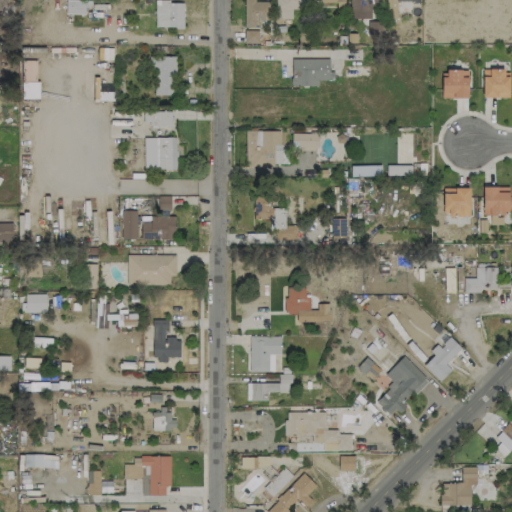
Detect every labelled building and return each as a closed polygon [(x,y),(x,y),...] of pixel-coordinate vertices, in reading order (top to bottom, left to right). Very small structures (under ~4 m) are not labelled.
[(254,20),(269,19),(269,0),(245,0),(244,0),(244,25),(254,25),(254,20)] [(308,0),(275,0),(275,18),(291,18),(291,8),(308,9),(308,0)] [(378,0),(349,0),(350,18),(370,18),(370,10),(379,9),(378,0)] [(418,0),(385,0),(385,16),(394,16),(394,1),(419,1),(418,0)] [(183,1),(155,1),(154,27),(183,27),(183,1)] [(257,30),(244,30),(244,43),(258,43),(257,30)] [(175,56),(152,56),(153,95),(175,95),(175,56)] [(317,86),(318,79),(330,79),(330,59),(291,58),(291,85),(317,86)] [(468,70),(442,69),(441,97),(467,98),(468,70)] [(508,97),(508,76),(503,76),(503,69),(482,69),(482,97),(508,97)] [(170,111),(144,111),(145,127),(171,127),(170,111)] [(291,147),(317,147),(317,133),(291,132),(291,147)] [(175,137),(143,137),(144,169),(176,169),(175,137)] [(508,187),(482,186),(481,214),(508,215),(508,187)] [(469,188),(442,187),(442,215),(469,215),(469,188)] [(284,208),(267,208),(268,228),(285,228),(284,208)] [(136,211),(120,211),(120,239),(136,239),(136,211)] [(140,239),(174,238),(173,215),(140,216),(140,239)] [(126,254),(126,284),(169,285),(169,275),(175,275),(175,255),(126,254)] [(58,260),(42,260),(43,275),(59,274),(58,260)] [(95,287),(95,264),(86,264),(85,287),(95,287)] [(496,290),(495,264),(477,265),(477,277),(462,278),(463,291),(496,290)] [(45,293),(24,294),(24,312),(45,312),(45,293)] [(317,303),(317,309),(305,310),(296,310),(296,321),(330,321),(329,303),(317,303)] [(179,356),(180,337),(166,337),(166,320),(153,319),(152,362),(166,362),(166,356),(179,356)] [(280,354),(280,336),(249,335),(249,371),(273,371),(274,354),(280,354)] [(450,370),(445,364),(461,349),(449,336),(438,346),(439,347),(421,363),(438,381),(450,370)] [(384,375),(392,382),(374,401),(389,415),(394,408),(399,413),(406,405),(404,403),(426,379),(402,356),(384,375)] [(246,400),(267,400),(267,392),(288,391),(288,374),(278,375),(279,382),(245,383),(246,400)] [(152,430),(175,429),(174,418),(165,419),(165,411),(151,411),(152,430)] [(325,412),(285,411),(285,434),(312,435),(312,442),(337,442),(337,429),(324,429),(325,412)] [(495,435),(511,452),(511,427),(508,423),(495,435)] [(169,455),(139,456),(139,465),(148,465),(149,495),(165,495),(164,486),(170,486),(169,455)] [(470,505),(469,485),(476,485),(475,466),(460,467),(461,482),(439,483),(440,505),(470,505)] [(265,489),(272,496),(292,475),(285,469),(265,489)] [(285,511),(297,500),(304,507),(311,500),(306,495),(315,485),(300,470),(263,508),(266,511),(285,511)] [(100,494),(99,472),(87,472),(88,494),(100,494)]
